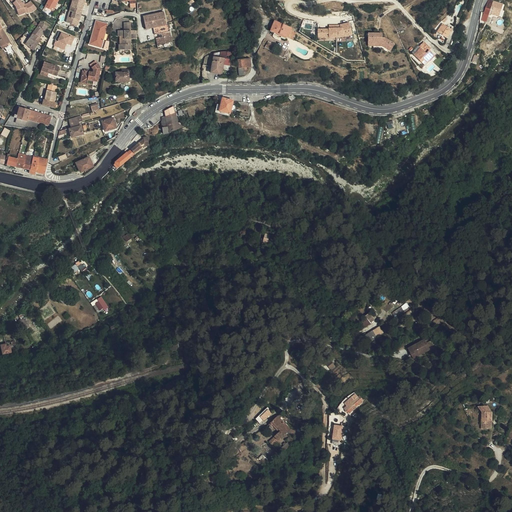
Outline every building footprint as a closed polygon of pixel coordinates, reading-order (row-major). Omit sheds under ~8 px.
[(16,0),(6,0),(13,9),(17,18),(25,15),(25,16),(30,14),(34,11),(29,5),(23,10),(22,10),(20,6),(17,1),(16,0)] [(76,29),(77,24),(76,23),(78,18),(79,18),(84,1),(79,0),(71,0),(68,15),(70,16),(69,21),(68,21),(66,27),(76,29)] [(54,7),(55,6),(47,2),(43,11),(51,15),(55,7),(54,7)] [(493,13),(495,8),(487,5),(482,19),(486,20),(488,21),(489,21),(492,13),(493,13)] [(164,28),(164,27),(161,15),(141,19),(143,32),(151,30),(164,28)] [(282,36),(288,37),(292,28),(275,21),(271,30),(272,30),(276,32),(282,36)] [(329,29),(318,29),(318,37),(329,37),(343,37),(353,35),(350,22),(340,25),(332,25),(332,29),(329,29)] [(106,27),(94,24),(92,31),(95,31),(94,35),(91,34),(87,48),(94,51),(101,47),(106,27)] [(34,45),(36,42),(45,29),(38,25),(35,28),(34,31),(22,47),(32,53),(36,47),(34,45)] [(164,28),(151,30),(152,37),(156,37),(167,34),(166,27),(164,27),(164,28)] [(9,46),(0,29),(0,50),(6,48),(9,46)] [(444,44),(450,36),(441,29),(435,38),(444,44)] [(288,38),(288,37),(282,36),(276,32),(272,30),(271,30),(270,31),(276,33),(275,36),(285,40),(286,37),(288,38)] [(129,37),(129,33),(123,33),(123,35),(120,35),(120,33),(116,33),(116,39),(118,39),(121,39),(121,47),(118,47),(117,47),(117,53),(129,53),(129,37)] [(167,34),(156,37),(157,40),(153,41),(155,48),(170,45),(167,34)] [(60,53),(62,54),(65,47),(69,49),(72,42),(68,40),(57,35),(53,44),(54,44),(52,49),(55,50),(60,53)] [(386,48),(390,43),(383,39),(381,39),(381,35),(367,35),(367,42),(371,42),(371,45),(381,45),(386,48)] [(394,46),(390,43),(386,48),(381,45),(371,45),(371,42),(367,42),(367,47),(381,48),(390,53),(394,46)] [(419,48),(421,49),(427,55),(430,51),(431,50),(424,43),(419,48)] [(427,55),(421,49),(414,56),(421,64),(427,58),(430,61),(431,62),(436,57),(430,51),(427,55)] [(214,53),(211,73),(221,74),(223,63),(224,63),(225,58),(226,58),(227,55),(222,54),(222,52),(214,53)] [(421,64),(414,56),(411,59),(418,67),(421,64)] [(427,58),(421,64),(424,67),(430,61),(427,58)] [(39,73),(47,75),(55,78),(58,70),(42,64),(39,73)] [(86,75),(83,74),(81,74),(79,84),(87,85),(88,83),(92,84),(92,82),(97,83),(99,71),(94,64),(89,68),(92,72),(92,75),(86,75)] [(55,88),(46,86),(42,102),(41,102),(40,107),(54,111),(55,105),(52,104),(55,95),(53,94),(55,88)] [(230,112),(233,100),(223,98),(221,104),(218,103),(216,111),(220,112),(220,110),(230,112)] [(16,121),(26,124),(27,124),(27,122),(37,125),(48,129),(51,119),(19,110),(17,118),(14,117),(13,120),(15,120),(16,120),(16,121)] [(168,133),(178,129),(175,113),(166,117),(167,127),(163,128),(163,134),(168,133)] [(69,131),(74,130),(73,127),(80,125),(78,120),(67,124),(69,131)] [(27,124),(26,124),(24,131),(35,132),(37,125),(27,122),(27,124)] [(103,135),(114,132),(111,122),(101,125),(103,135)] [(5,127),(1,134),(7,137),(10,130),(5,127)] [(74,131),(74,130),(69,131),(69,132),(68,133),(71,141),(82,138),(79,130),(74,131)] [(107,175),(108,177),(112,174),(143,149),(146,148),(145,140),(140,141),(141,143),(117,163),(115,164),(111,169),(107,173),(109,173),(107,175)] [(22,163),(30,165),(31,159),(31,158),(24,156),(24,157),(23,160),(23,162),(22,163)] [(81,171),(93,166),(89,157),(77,162),(81,171)] [(3,166),(14,169),(16,162),(7,159),(5,159),(3,166)] [(28,172),(27,175),(32,177),(33,174),(36,161),(31,159),(30,165),(28,172)] [(33,174),(42,176),(45,163),(36,161),(33,174)] [(14,169),(20,171),(22,163),(23,162),(20,162),(20,163),(16,162),(14,169)] [(20,171),(28,172),(30,165),(22,163),(20,171)] [(360,319),(365,327),(375,321),(370,313),(360,319)] [(429,351),(424,341),(407,349),(412,359),(429,351)] [(155,359),(160,357),(159,353),(154,354),(153,353),(140,356),(142,364),(155,360),(155,359)] [(344,407),(349,413),(363,402),(357,396),(354,398),(352,396),(345,402),(347,404),(344,407)] [(487,412),(487,429),(493,428),(492,410),(489,406),(481,407),(487,412)] [(482,429),(487,429),(487,412),(481,407),(476,407),(482,413),(482,429)] [(264,420),(272,413),(269,409),(261,416),(264,420)] [(279,432),(279,433),(282,437),(290,429),(279,417),(274,422),(282,431),(279,432)] [(272,424),(279,432),(282,431),(274,422),(272,424)] [(342,440),(345,425),(335,424),(332,439),(342,440)] [(278,440),(275,437),(268,443),(272,446),(278,440)]
